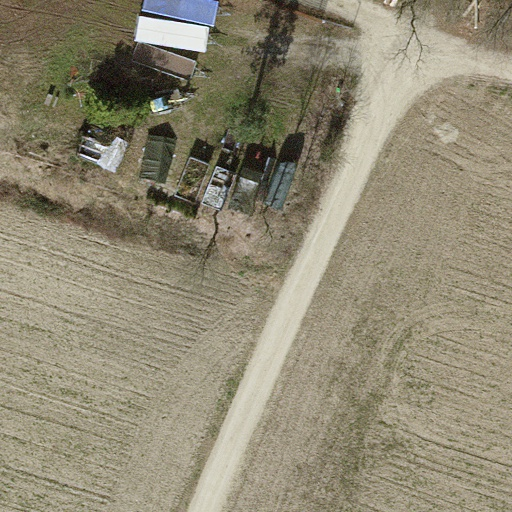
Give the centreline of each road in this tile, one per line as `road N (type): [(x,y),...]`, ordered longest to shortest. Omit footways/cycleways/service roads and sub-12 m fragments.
road 1 (track): [(207,511),(301,280),(415,39)]
road 2 (track): [(511,71),(301,0)]
